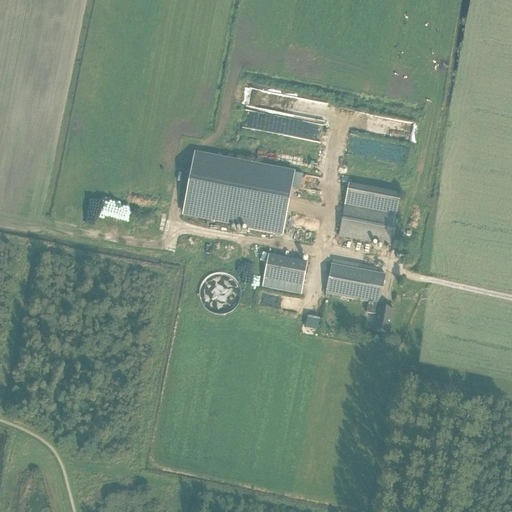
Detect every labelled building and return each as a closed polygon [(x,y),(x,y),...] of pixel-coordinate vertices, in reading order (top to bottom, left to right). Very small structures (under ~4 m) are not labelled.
[(195,152),(184,208),(284,228),(295,171),(195,152)] [(391,246),(397,215),(401,195),(349,184),(339,236),(391,246)] [(304,287),(308,263),(269,256),(264,280),(304,287)] [(360,265),(334,260),(333,264),(332,264),(326,297),(335,299),(335,297),(369,303),(367,314),(377,315),(373,332),(391,335),(395,311),(380,308),(386,275),(359,270),(360,265)] [(306,330),(319,330),(320,317),(306,317),(306,330)]
